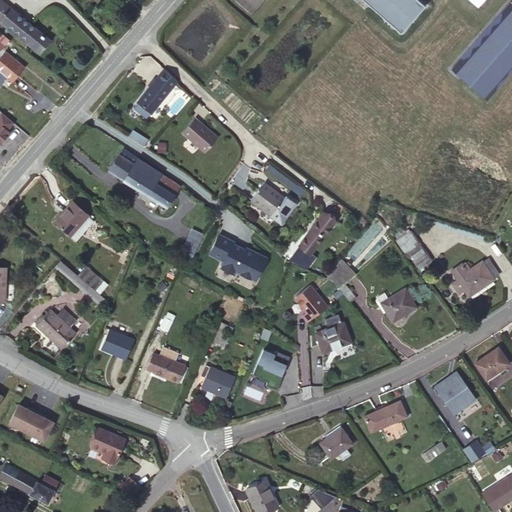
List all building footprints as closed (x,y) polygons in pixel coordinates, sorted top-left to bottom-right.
[(0,0),(0,21),(32,48),(43,35),(0,0)] [(89,0),(82,0),(76,6),(83,13),(93,4),(89,0)] [(364,0),(401,32),(425,5),(419,0),(364,0)] [(511,0),(452,68),(488,100),(511,72),(511,0)] [(0,50),(1,51),(9,41),(0,33),(0,50)] [(43,35),(32,48),(39,53),(49,40),(43,35)] [(5,52),(0,57),(0,71),(12,81),(23,67),(5,52)] [(12,81),(0,71),(0,80),(8,87),(12,81)] [(151,87),(137,102),(138,103),(150,113),(151,114),(169,92),(154,79),(149,85),(151,87)] [(150,113),(138,103),(133,108),(145,119),(150,113)] [(0,142),(9,132),(6,130),(13,122),(1,112),(0,113),(0,142)] [(195,118),(182,133),(206,153),(218,138),(195,118)] [(122,149),(109,170),(167,207),(180,185),(122,149)] [(290,187),(294,181),(268,163),(264,169),(290,187)] [(284,197),(264,182),(250,199),(268,213),(271,215),(280,222),(295,202),(285,194),(284,197)] [(72,202),(55,222),(71,236),(88,216),(72,202)] [(337,222),(326,213),(291,261),(295,264),(308,270),(317,257),(313,254),(337,222)] [(204,234),(192,228),(181,251),(194,257),(204,234)] [(394,239),(408,259),(410,258),(419,270),(431,261),(410,232),(394,239)] [(234,241),(219,233),(209,253),(223,261),(220,267),(234,273),(235,270),(255,280),(267,257),(252,250),(252,252),(233,243),(234,241)] [(340,259),(326,277),(332,280),(344,263),(340,259)] [(55,267),(95,301),(100,295),(60,261),(55,267)] [(462,263),(451,271),(457,279),(451,283),(458,293),(463,290),(468,297),(494,279),(482,261),(467,271),(462,263)] [(338,287),(344,283),(353,276),(345,265),(332,280),(338,287)] [(338,287),(349,300),(354,295),(344,283),(338,287)] [(311,284),(296,295),(296,299),(306,313),(303,316),(307,322),(327,305),(311,284)] [(405,288),(381,302),(392,322),(416,308),(405,288)] [(100,295),(95,301),(106,311),(110,303),(100,295)] [(63,308),(56,315),(69,327),(75,320),(63,308)] [(35,325),(45,334),(47,332),(64,346),(76,333),(69,327),(56,315),(50,309),(35,325)] [(167,331),(175,314),(167,310),(159,327),(167,331)] [(328,328),(315,332),(323,353),(351,342),(343,322),(342,322),(338,314),(325,319),(328,328)] [(219,321),(216,327),(230,333),(232,327),(219,321)] [(230,333),(216,327),(210,342),(224,348),(230,333)] [(108,329),(100,349),(125,359),(133,339),(108,329)] [(47,332),(45,334),(61,349),(64,346),(47,332)] [(266,385),(277,389),(286,363),(274,358),(276,353),(264,348),(254,372),(267,380),(266,385)] [(498,348),(474,363),(485,378),(497,370),(498,372),(509,364),(498,348)] [(145,369),(152,371),(159,354),(153,351),(145,369)] [(159,354),(152,371),(177,383),(185,365),(159,354)] [(205,377),(201,386),(226,397),(235,377),(209,366),(207,371),(204,370),(201,375),(205,377)] [(450,380),(458,374),(456,371),(448,377),(450,380)] [(475,398),(458,374),(450,380),(448,377),(434,387),(445,402),(446,402),(453,412),(465,404),(466,405),(475,398)] [(400,401),(363,416),(370,432),(407,417),(400,401)] [(29,410),(18,405),(9,423),(25,432),(35,411),(29,408),(29,410)] [(446,409),(438,415),(451,433),(458,428),(446,409)] [(35,411),(25,432),(41,440),(51,422),(40,416),(41,415),(35,411)] [(340,428),(319,442),(330,459),(337,454),(341,460),(350,455),(345,449),(352,444),(340,428)] [(98,430),(91,446),(106,452),(103,457),(114,462),(124,440),(98,430)] [(441,442),(421,455),(426,462),(446,449),(441,442)] [(106,452),(91,446),(90,448),(102,454),(100,458),(113,464),(114,462),(103,457),(106,452)] [(6,463),(0,472),(0,476),(47,502),(53,490),(57,481),(46,474),(41,482),(6,463)] [(124,475),(116,484),(130,497),(144,481),(135,474),(130,480),(124,475)] [(511,474),(482,493),(493,511),(511,498),(511,474)] [(265,480),(245,489),(256,511),(261,511),(277,505),(265,480)]
